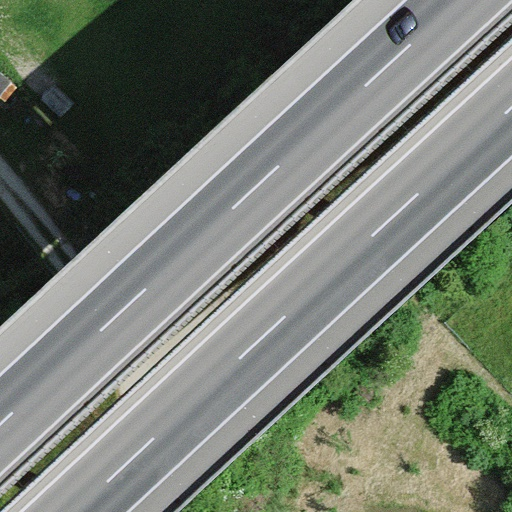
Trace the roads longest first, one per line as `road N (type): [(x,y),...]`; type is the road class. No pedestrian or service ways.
road 1 (motorway): [(460,0),(0,424)]
road 2 (motorway): [(75,511),(511,108)]
road 3 (track): [(153,511),(95,304),(46,227)]
